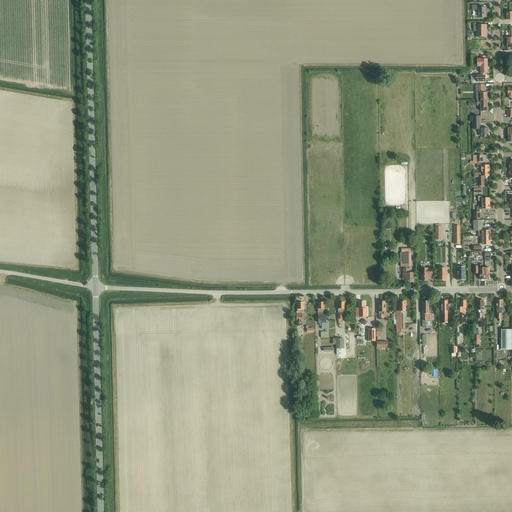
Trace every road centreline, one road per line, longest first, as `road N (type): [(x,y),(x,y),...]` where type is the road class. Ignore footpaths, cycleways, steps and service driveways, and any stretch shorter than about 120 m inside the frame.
road 1 (tertiary): [(95,288),(88,0)]
road 2 (tertiary): [(100,511),(95,288)]
road 3 (residential): [(501,289),(498,78)]
road 4 (residential): [(291,292),(501,289)]
road 5 (unclassified): [(95,288),(291,292)]
